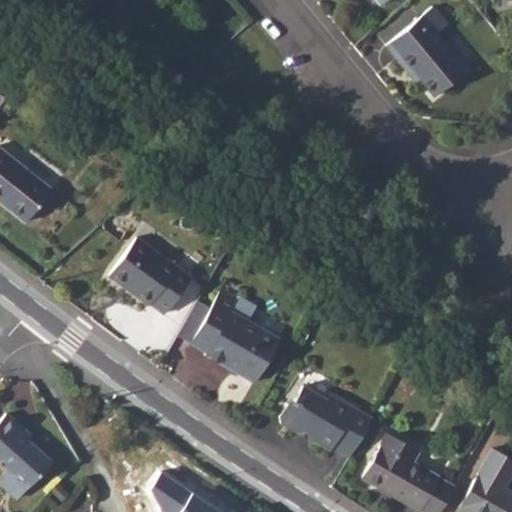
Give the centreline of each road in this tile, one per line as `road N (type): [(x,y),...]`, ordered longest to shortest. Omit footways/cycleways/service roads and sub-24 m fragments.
road 1 (tertiary): [(30,306),(323,511)]
road 2 (residential): [(279,0),(470,209)]
